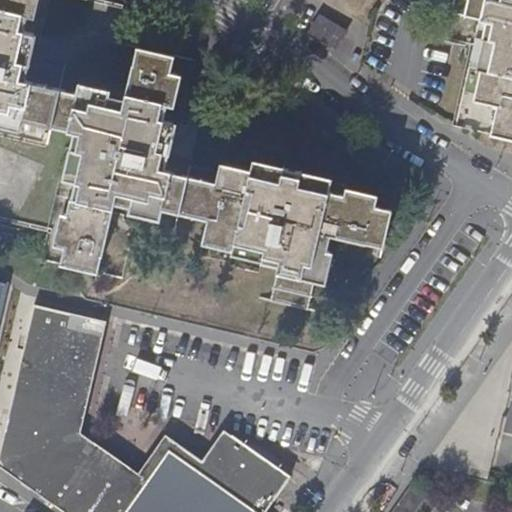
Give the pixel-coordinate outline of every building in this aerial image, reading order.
[(0,0),(0,216),(51,227),(44,258),(122,276),(135,220),(174,229),(178,211),(186,179),(195,139),(175,134),(189,71),(131,57),(116,120),(103,117),(105,108),(87,104),(87,100),(74,97),(72,105),(17,92),(28,45),(34,47),(45,0),(0,0)] [(511,0),(452,0),(445,40),(473,46),(456,127),(511,139),(511,0)] [(325,18),(319,14),(313,24),(309,30),(315,34),(325,18)] [(346,31),(325,18),(315,34),(336,48),(346,31)] [(230,189),(186,179),(178,211),(208,217),(203,238),(216,241),(216,238),(235,242),(233,249),(245,252),(246,248),(264,252),(263,261),(278,264),(270,300),(308,308),(315,280),(322,281),(325,268),(321,267),(325,250),(316,248),(319,232),(383,247),(393,204),(379,200),(380,196),(348,189),(351,175),(303,164),(301,172),(297,191),(281,187),(283,177),(265,173),(265,169),(254,167),(249,186),(232,182),(230,189)] [(285,168),(283,177),(281,187),(297,191),(301,172),(285,168)] [(34,303),(0,444),(0,467),(63,511),(266,511),(292,476),(232,432),(204,472),(167,445),(139,484),(70,435),(97,317),(34,303)] [(414,511),(429,493),(412,482),(390,511),(414,511)]
